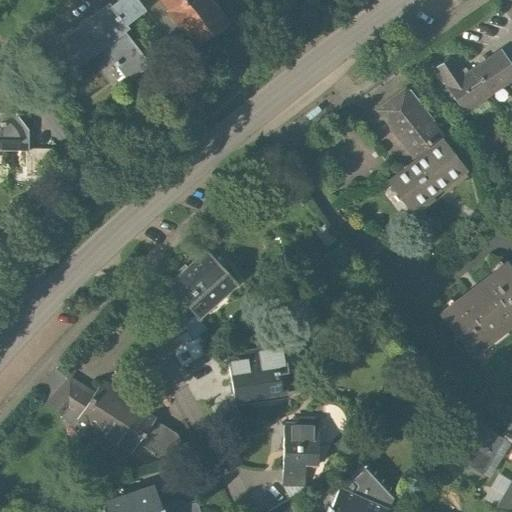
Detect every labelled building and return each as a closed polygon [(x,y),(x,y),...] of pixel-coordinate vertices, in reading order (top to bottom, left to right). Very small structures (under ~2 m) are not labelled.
[(156,4),(152,0),(123,0),(123,1),(122,0),(119,0),(49,53),(72,83),(84,74),(80,69),(115,43),(140,75),(161,59),(136,25),(140,22),(137,19),(156,4)] [(175,0),(204,37),(221,25),(223,27),(237,16),(224,0),(175,0)] [(511,48),(511,46),(481,65),(498,90),(511,81),(511,48)] [(473,106),(498,90),(481,65),(474,70),(463,52),(446,63),(473,106)] [(451,147),(405,87),(376,110),(415,160),(392,179),(416,210),(433,197),(431,194),(465,168),(450,148),(451,147)] [(0,107),(0,144),(38,144),(42,144),(42,125),(27,108),(0,107)] [(42,144),(38,144),(39,171),(66,171),(66,144),(42,144)] [(218,244),(181,276),(209,309),(247,277),(218,244)] [(412,288),(387,254),(370,266),(395,301),(412,288)] [(511,326),(511,263),(449,311),(480,351),(511,326)] [(197,328),(179,337),(191,362),(217,348),(209,333),(202,337),(197,328)] [(291,341),(237,349),(243,394),(290,388),(287,368),(295,367),(291,341)] [(46,386),(57,396),(78,374),(65,365),(46,386)] [(511,389),(511,372),(503,378),(511,390),(511,389)] [(79,401),(91,410),(105,388),(79,373),(78,374),(57,396),(70,410),(79,401)] [(138,392),(112,378),(105,388),(91,410),(88,416),(140,448),(147,438),(163,414),(135,396),(138,392)] [(233,438),(248,426),(232,406),(217,417),(233,438)] [(474,412),(454,446),(493,469),(511,436),(511,434),(474,412)] [(188,429),(163,414),(147,438),(166,448),(169,455),(174,453),(175,456),(196,448),(188,429)] [(328,420),(295,419),(294,480),(316,480),(316,460),(327,461),(328,420)] [(464,458),(452,451),(447,460),(458,467),(464,458)] [(511,471),(509,470),(494,494),(511,504),(511,471)] [(175,511),(165,482),(120,498),(124,511),(175,511)] [(347,485),(335,511),(393,511),(396,505),(347,485)] [(310,511),(298,494),(278,505),(282,511),(310,511)]
